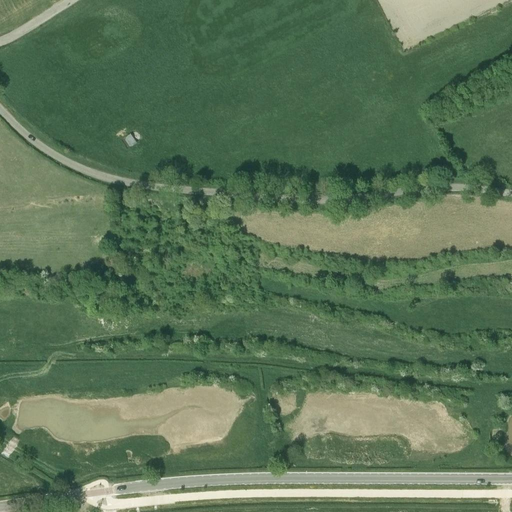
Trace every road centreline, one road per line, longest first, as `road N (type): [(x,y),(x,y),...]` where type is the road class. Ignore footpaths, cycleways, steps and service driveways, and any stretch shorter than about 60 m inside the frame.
road 1 (unclassified): [(511,193),(444,187),(302,199),(135,184),(74,166),(0,110)]
road 2 (tertiary): [(0,507),(183,481),(511,477)]
